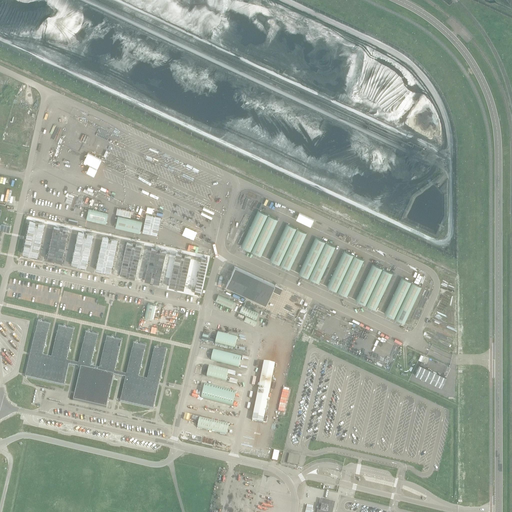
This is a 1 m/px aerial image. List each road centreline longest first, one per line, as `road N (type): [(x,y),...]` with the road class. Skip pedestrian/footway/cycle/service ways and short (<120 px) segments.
road 1 (unclassified): [(498,511),(495,121),(459,45),(396,0)]
road 2 (unknown): [(217,252),(21,206)]
road 3 (unknown): [(40,115),(181,180),(196,215)]
road 4 (unknown): [(258,329),(221,511)]
road 5 (unknown): [(61,162),(196,215)]
road 6 (unknown): [(0,170),(122,204)]
road 7 (unknown): [(34,413),(56,403),(154,424)]
